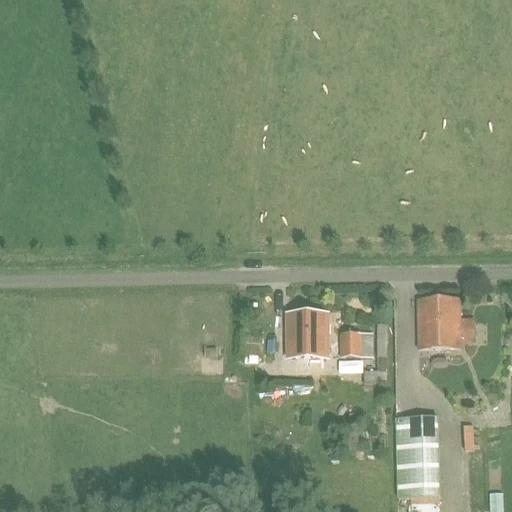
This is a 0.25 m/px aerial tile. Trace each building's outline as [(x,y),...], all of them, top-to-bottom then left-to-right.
[(476,323),(460,323),(459,303),(419,304),(420,351),(460,351),(460,345),(476,344),(476,323)] [(287,318),(288,361),(329,360),(328,318),(287,318)] [(377,360),(378,360),(378,374),(364,375),(365,387),(387,387),(386,359),(387,359),(387,327),(378,327),(377,360)] [(264,335),(245,334),(244,357),(260,358),(260,347),(264,347),(264,335)] [(373,336),(340,337),(340,361),(374,360),(373,336)] [(198,368),(216,367),(215,346),(197,347),(198,368)] [(397,441),(439,440),(438,420),(396,421),(397,441)]
